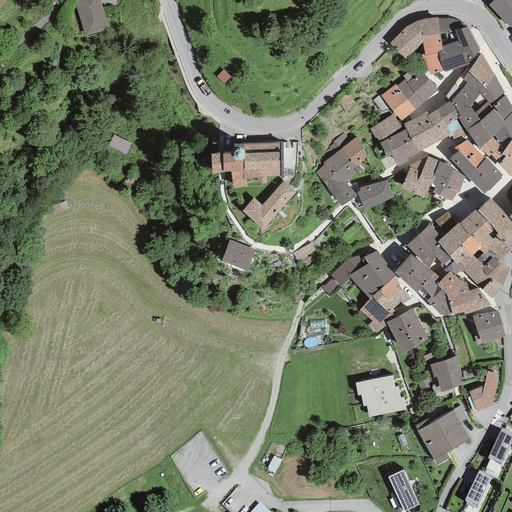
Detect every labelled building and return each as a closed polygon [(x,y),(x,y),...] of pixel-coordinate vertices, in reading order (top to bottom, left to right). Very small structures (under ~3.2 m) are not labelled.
[(100,0),(73,0),(85,36),(109,29),(100,0)] [(511,0),(493,0),(488,5),(499,16),(511,2),(511,0)] [(511,2),(499,16),(509,27),(511,24),(511,2)] [(406,26),(389,43),(405,60),(422,42),(426,37),(439,35),(438,18),(438,17),(425,18),(416,21),(406,26)] [(451,18),(438,18),(439,35),(442,50),(438,51),(438,53),(444,71),(444,73),(468,64),(480,50),(467,26),(460,22),(451,18)] [(442,50),(439,35),(426,37),(422,42),(424,54),(425,56),(438,53),(438,51),(442,50)] [(424,54),(421,55),(430,75),(444,71),(438,53),(425,56),(424,54)] [(482,53),(475,61),(475,62),(490,81),(494,74),(482,53)] [(490,81),(475,62),(470,69),(468,71),(485,88),(490,81)] [(467,67),(459,77),(481,93),(485,88),(468,71),(470,69),(467,67)] [(405,79),(397,86),(415,109),(438,90),(421,71),(408,82),(405,79)] [(485,88),(481,93),(487,101),(491,107),(505,95),(494,74),(490,81),(485,88)] [(481,93),(459,77),(454,84),(461,90),(460,91),(474,102),(481,93)] [(395,84),(381,95),(401,121),(415,109),(397,86),(395,84)] [(461,90),(454,84),(445,96),(449,102),(450,101),(460,115),(469,106),(474,102),(460,91),(461,90)] [(348,92),(339,100),(349,110),(357,102),(348,92)] [(480,121),(466,130),(469,134),(479,149),(492,138),(494,136),(503,125),(501,122),(503,120),(511,112),(511,107),(505,95),(491,107),(494,109),(480,121)] [(449,102),(437,110),(446,126),(458,118),(457,117),(460,115),(450,101),(449,102)] [(460,115),(457,117),(458,118),(466,130),(480,121),(494,109),(491,107),(487,101),(475,113),(469,106),(460,115)] [(427,111),(403,124),(405,129),(418,152),(450,134),(446,126),(437,110),(429,115),(427,111)] [(511,112),(503,120),(501,122),(503,125),(494,136),(504,151),(511,140),(511,112)] [(378,142),(401,127),(393,114),(370,129),(378,142)] [(453,139),(469,134),(466,130),(458,118),(446,126),(450,134),(451,134),(453,139)] [(405,129),(379,143),(387,158),(391,156),(397,167),(409,161),(407,158),(418,152),(405,129)] [(110,144),(127,152),(132,140),(115,132),(110,144)] [(334,140),(341,149),(351,141),(344,133),(334,140)] [(366,157),(357,137),(351,141),(341,149),(356,167),(366,157)] [(504,151),(492,138),(479,149),(495,164),(497,162),(499,164),(505,156),(501,155),(504,151)] [(324,152),(329,158),(341,149),(334,140),(332,142),(333,143),(329,146),(330,148),(324,152)] [(454,148),(457,152),(459,151),(467,160),(477,151),(467,140),(454,148)] [(511,140),(504,151),(501,155),(505,156),(499,164),(510,176),(511,172),(511,140)] [(283,142),(234,144),(234,153),(224,154),(223,154),(222,152),(211,154),(212,174),(224,172),(231,172),(234,189),(247,186),(246,179),(257,178),(256,184),(266,183),(266,176),(283,176),(283,142)] [(353,169),(356,167),(341,149),(329,158),(323,163),(324,165),(332,176),(337,171),(346,182),(356,173),(353,169)] [(467,160),(459,151),(457,152),(450,159),(484,194),(491,187),(476,169),(467,160)] [(477,151),(467,160),(476,169),(486,158),(477,151)] [(439,161),(427,156),(426,158),(412,193),(424,199),(432,183),(435,177),(433,176),(439,161)] [(412,193),(426,158),(408,166),(410,167),(400,188),(412,193)] [(486,158),(476,169),(491,187),(503,175),(486,158)] [(453,168),(439,161),(433,176),(435,177),(432,183),(436,185),(432,192),(439,195),(443,188),(445,189),(453,169),(453,168)] [(332,176),(324,165),(315,173),(341,206),(357,196),(346,182),(337,171),(332,176)] [(465,176),(453,169),(445,189),(443,188),(439,195),(452,201),(457,192),(459,193),(465,176)] [(360,191),(357,192),(365,210),(394,197),(387,180),(359,189),(360,191)] [(296,192),(283,181),(261,205),(253,198),(242,211),(262,230),(296,192)] [(511,222),(490,198),(476,211),(499,234),(496,236),(511,250),(511,248),(511,222)] [(476,211),(475,210),(459,223),(481,247),(479,249),(485,254),(489,249),(501,259),(511,250),(496,236),(499,234),(476,211)] [(481,247),(459,223),(442,238),(437,242),(440,246),(451,258),(454,261),(456,264),(459,262),(461,265),(473,255),(479,249),(481,247)] [(442,238),(429,225),(417,237),(426,247),(432,254),(434,251),(440,246),(437,242),(442,238)] [(426,247),(417,237),(406,246),(417,257),(426,247)] [(256,250),(230,240),(221,261),(247,271),(256,250)] [(315,250),(311,243),(293,253),(297,261),(315,250)] [(451,258),(440,246),(434,251),(437,255),(436,257),(443,265),(451,258)] [(417,257),(429,268),(436,257),(437,255),(434,251),(432,254),(426,247),(417,257)] [(387,264),(377,251),(363,257),(368,264),(384,285),(393,277),(395,276),(386,266),(387,264)] [(421,263),(410,254),(394,272),(416,293),(422,287),(434,274),(433,273),(421,263)] [(509,271),(491,258),(484,266),(473,255),(461,265),(465,269),(463,271),(471,279),(491,298),(503,286),(509,271)] [(347,259),(331,275),(341,286),(350,278),(348,276),(358,270),(362,267),(359,256),(347,259)] [(454,261),(443,270),(447,273),(450,270),(453,274),(456,275),(460,271),(461,273),(463,271),(465,269),(461,265),(459,262),(456,264),(454,261)] [(378,291),(384,285),(368,264),(362,267),(358,270),(378,291)] [(373,296),(378,291),(358,270),(348,276),(350,278),(369,299),(373,296)] [(441,290),(446,295),(467,285),(466,282),(463,281),(464,279),(459,277),(458,279),(456,278),(450,271),(441,280),(437,285),(441,290)] [(434,272),(433,273),(434,274),(422,287),(430,297),(432,299),(441,290),(437,285),(441,280),(434,272)] [(400,285),(393,277),(384,285),(378,291),(373,296),(369,299),(359,310),(371,322),(368,325),(375,334),(385,326),(383,320),(393,315),(391,314),(410,299),(399,286),(400,285)] [(469,291),(467,285),(446,295),(452,313),(452,315),(464,313),(465,315),(491,305),(478,288),(469,291)] [(446,295),(441,290),(432,299),(430,297),(426,301),(440,315),(452,313),(446,295)] [(412,308),(386,322),(403,354),(430,340),(412,308)] [(499,312),(472,316),(482,344),(505,337),(499,312)] [(457,356),(430,365),(434,378),(436,377),(441,392),(461,385),(459,376),(462,376),(457,356)] [(469,392),(477,411),(492,405),(498,380),(496,373),(487,372),(484,386),(469,392)] [(392,375),(355,383),(358,395),(361,395),(360,393),(395,387),(392,375)] [(398,386),(395,387),(360,393),(361,395),(363,406),(366,406),(366,404),(400,397),(398,386)] [(403,397),(400,397),(366,404),(366,406),(369,418),(406,410),(403,397)] [(454,410),(461,422),(467,419),(460,406),(454,410)] [(437,465),(449,458),(446,453),(470,439),(461,422),(454,410),(430,424),(417,431),(437,465)] [(417,431),(430,424),(427,419),(415,426),(417,431)] [(511,440),(511,433),(502,428),(487,457),(500,464),(511,440)] [(274,454),(266,449),(258,465),(274,473),(287,449),(279,445),(274,454)] [(403,470),(388,477),(397,497),(403,510),(404,511),(419,504),(403,470)] [(491,476),(479,470),(465,500),(477,507),(491,476)] [(397,497),(395,498),(400,511),(403,510),(397,497)] [(269,511),(259,503),(251,511),(269,511)]
